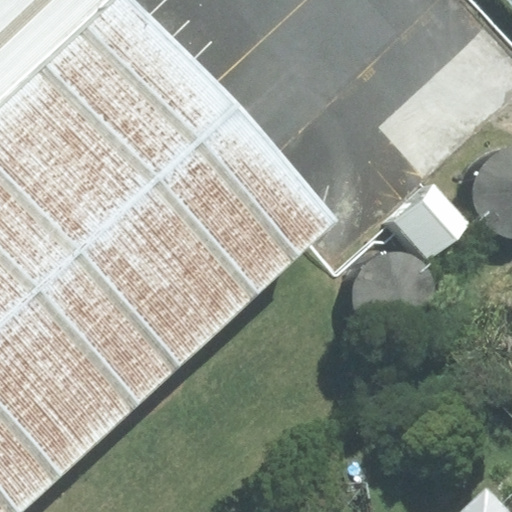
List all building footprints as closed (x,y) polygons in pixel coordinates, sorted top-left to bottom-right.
[(0,0),(0,106),(114,0),(0,0)] [(298,187),(123,0),(114,0),(0,106),(0,511),(6,511),(326,217),(298,187)] [(479,220),(491,230),(505,235),(511,235),(511,145),(501,147),(488,154),(478,164),(471,177),(469,192),(472,206),(479,220)] [(430,188),(394,222),(430,261),(467,227),(430,188)] [(359,323),(370,333),(384,338),(398,339),(412,335),(424,326),(433,314),(437,300),(436,286),(430,272),(421,261),(408,254),(393,252),(380,254),(367,261),(357,270),(351,283),(349,297),(352,310),(359,323)] [(504,511),(487,493),(466,511),(504,511)]
